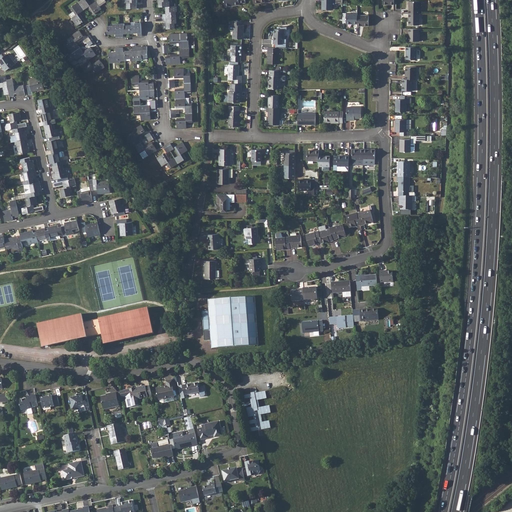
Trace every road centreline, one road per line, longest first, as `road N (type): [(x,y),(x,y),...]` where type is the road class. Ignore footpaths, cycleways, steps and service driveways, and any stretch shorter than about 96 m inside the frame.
road 1 (motorway): [(478,0),(478,252),(443,511)]
road 2 (motorway): [(456,511),(490,255),(491,0)]
road 3 (residential): [(0,363),(99,378),(187,363),(227,386),(238,447),(188,473),(148,481)]
road 4 (residential): [(294,271),(381,251),(386,243),(385,142),(376,128)]
road 5 (residential): [(305,9),(272,14),(257,30),(252,137)]
road 6 (residential): [(210,137),(187,287)]
road 7 (residential): [(150,40),(162,69),(168,133),(210,137)]
road 8 (residential): [(54,216),(31,112),(0,108)]
road 9 (residential): [(252,137),(359,136),(376,128)]
